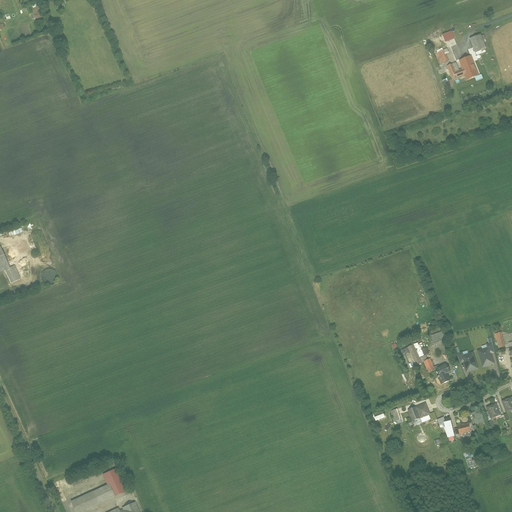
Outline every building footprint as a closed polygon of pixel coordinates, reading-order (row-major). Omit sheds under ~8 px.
[(32,4),(37,17),(43,15),(37,2),(32,4)] [(458,30),(444,35),(448,45),(461,41),(458,30)] [(481,35),(471,39),(476,53),(487,48),(481,35)] [(447,49),(437,53),(441,64),(449,61),(447,54),(449,54),(447,49)] [(472,57),(460,61),(463,69),(465,75),(467,80),(479,75),(472,57)] [(453,64),(448,66),(453,80),(459,78),(456,71),(453,64)] [(459,70),(456,71),(459,78),(465,75),(463,69),(459,70)] [(10,267),(0,245),(0,272),(5,270),(10,268),(10,267)] [(21,278),(14,265),(10,267),(10,268),(5,270),(11,283),(21,278)] [(433,343),(442,340),(439,332),(430,336),(433,343)] [(506,348),(502,333),(495,335),(499,350),(506,348)] [(488,349),(478,352),(483,368),(494,365),(491,355),(495,354),(492,344),(487,345),(488,349)] [(450,372),(447,364),(436,369),(431,359),(423,362),(414,345),(401,349),(409,369),(424,364),(429,372),(437,371),(444,385),(451,381),(448,374),(450,372)] [(462,353),(457,355),(461,365),(463,365),(466,374),(480,370),(474,352),(463,356),(462,353)] [(511,397),(511,396),(501,400),(506,413),(511,411),(511,397)] [(426,403),(408,410),(413,422),(431,415),(426,403)] [(496,403),(486,408),(491,420),(502,416),(496,403)] [(390,411),(394,422),(396,421),(397,424),(402,422),(397,409),(390,411)] [(480,410),(470,415),(475,426),(485,421),(480,410)] [(444,419),(437,420),(439,428),(443,427),(447,441),(455,438),(450,424),(446,425),(444,419)] [(470,424),(458,426),(460,436),(471,434),(470,424)] [(81,511),(127,491),(117,468),(102,475),(107,485),(71,502),(75,511),(81,511)] [(140,511),(136,502),(122,508),(123,510),(121,511),(119,508),(109,511),(140,511)]
